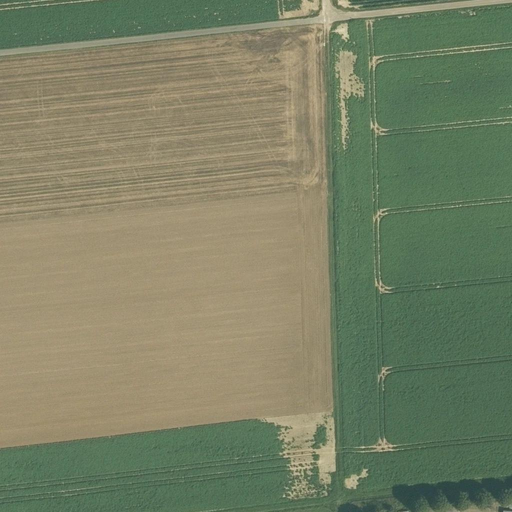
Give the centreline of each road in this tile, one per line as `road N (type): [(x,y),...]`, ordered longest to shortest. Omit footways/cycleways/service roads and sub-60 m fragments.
road 1 (track): [(511,483),(339,503),(325,19)]
road 2 (track): [(325,19),(0,53)]
road 3 (track): [(511,1),(325,19)]
